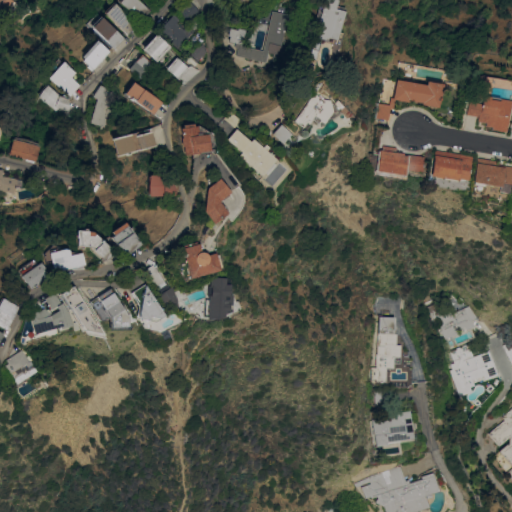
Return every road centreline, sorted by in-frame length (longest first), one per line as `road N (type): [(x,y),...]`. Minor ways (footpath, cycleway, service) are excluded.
road 1 (residential): [(199,67),(156,109),(150,128),(176,198),(178,218),(168,236),(125,262),(59,276),(18,306),(0,347)]
road 2 (residential): [(199,67),(196,0),(75,101),(74,121),(95,162),(87,178),(0,161)]
road 3 (residential): [(459,511),(419,396)]
